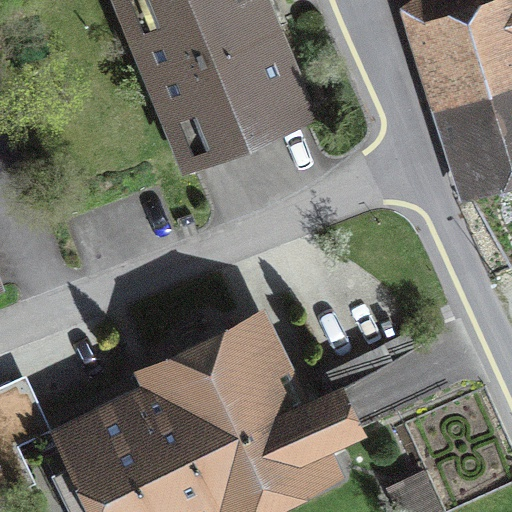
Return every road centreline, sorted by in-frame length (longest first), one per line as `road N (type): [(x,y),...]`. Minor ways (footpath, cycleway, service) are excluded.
road 1 (residential): [(0,329),(411,161)]
road 2 (tertiary): [(511,375),(411,161)]
road 3 (tertiary): [(411,161),(354,0)]
